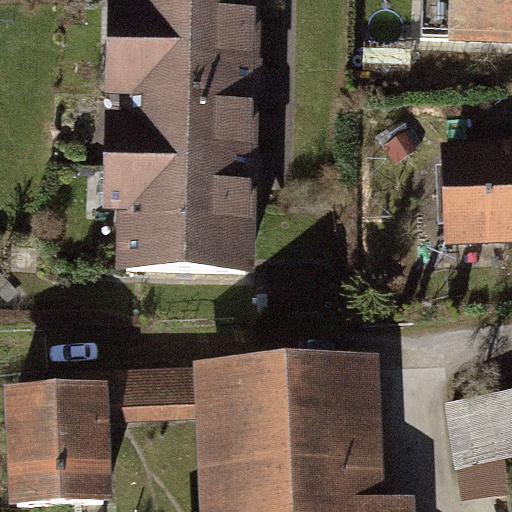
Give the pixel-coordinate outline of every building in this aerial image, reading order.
[(266,0),(128,0),(128,8),(113,7),(111,108),(127,108),(127,121),(112,121),(110,220),(127,221),(126,280),(261,283),(263,172),(266,46),(266,0)] [(511,0),(453,0),(452,46),(511,47),(511,0)] [(511,144),(445,148),(449,241),(511,238),(511,144)] [(390,511),(384,367),(110,378),(112,430),(199,427),(202,511),(390,511)] [(110,396),(14,400),(18,511),(114,511),(111,426),(110,396)]
